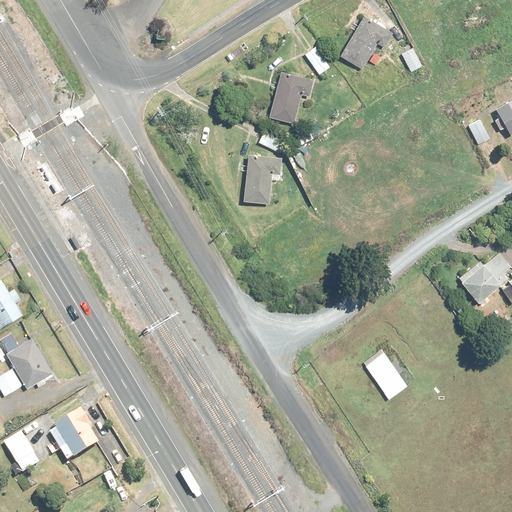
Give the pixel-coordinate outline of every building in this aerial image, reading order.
[(390,33),(359,16),(335,57),(359,70),(374,44),(382,48),(390,33)] [(313,46),(301,55),(317,76),(329,67),(313,46)] [(421,65),(412,49),(398,56),(407,73),(421,65)] [(310,80),(276,72),(264,118),(291,124),(299,95),(306,97),(310,80)] [(501,128),(506,136),(511,132),(511,97),(490,111),(495,118),(490,121),(496,131),(501,128)] [(488,138),(477,120),(465,126),(475,145),(488,138)] [(311,138),(304,128),(290,138),(297,148),(311,138)] [(284,140),(259,130),(254,143),(279,153),(284,140)] [(279,158),(244,155),(239,202),(266,205),(269,175),(278,176),(279,158)] [(79,248),(71,236),(62,241),(69,253),(79,248)] [(508,266),(497,252),(481,265),(477,261),(453,280),(473,304),(476,302),(481,308),(491,301),(488,298),(497,291),(494,287),(505,279),(500,273),(508,266)] [(507,288),(500,292),(509,305),(511,302),(511,276),(503,283),(507,288)] [(24,299),(17,286),(11,290),(5,279),(0,281),(0,330),(26,315),(19,303),(24,299)] [(495,306),(489,312),(498,323),(504,317),(495,306)] [(0,389),(0,394),(2,398),(27,384),(30,388),(56,373),(35,338),(9,353),(17,366),(0,375),(0,386),(1,389),(0,389)] [(379,349),(360,362),(385,400),(414,380),(395,352),(385,358),(379,349)] [(55,439),(46,445),(53,455),(62,450),(69,461),(101,442),(82,409),(55,424),(57,428),(51,432),(55,439)] [(24,431),(5,442),(18,464),(13,467),(19,477),(42,462),(24,431)]
